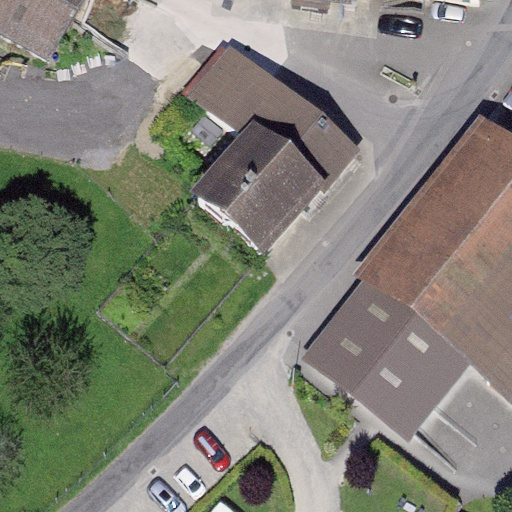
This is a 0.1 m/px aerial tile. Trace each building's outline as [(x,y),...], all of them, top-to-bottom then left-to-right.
[(0,0),(0,37),(61,72),(101,0),(0,0)] [(312,0),(349,5),(349,0),(424,0),(485,8),(485,0),(312,0)] [(364,166),(236,56),(200,98),(253,144),(328,208),(364,166)] [(60,111),(117,150),(138,120),(81,81),(60,111)] [(471,372),(511,404),(511,133),(498,122),(304,364),(410,448),(471,372)] [(190,217),(265,281),(328,208),(253,144),(190,217)]
